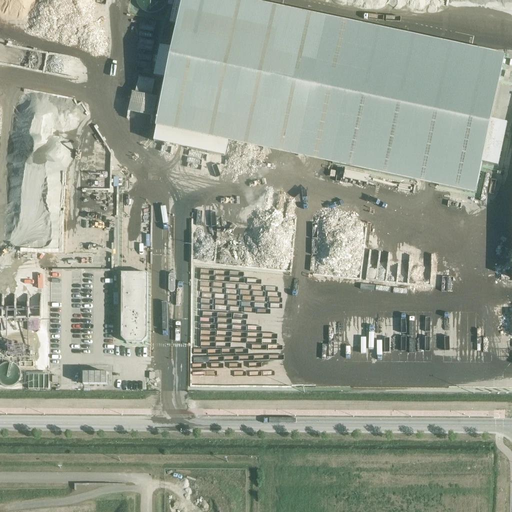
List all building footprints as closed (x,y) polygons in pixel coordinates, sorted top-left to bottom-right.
[(233,0),(183,0),(156,127),(476,194),(505,57),(233,0)] [(154,116),(158,97),(152,95),(156,79),(139,75),(131,111),(154,116)] [(264,205),(264,215),(297,216),(298,206),(264,205)] [(148,274),(122,273),(121,338),(126,343),(132,343),(132,344),(136,344),(136,343),(142,343),(147,338),(148,274)] [(20,383),(19,364),(1,364),(2,383),(20,383)] [(83,385),(107,385),(107,373),(83,373),(83,385)] [(49,388),(49,374),(31,374),(30,388),(49,388)]
